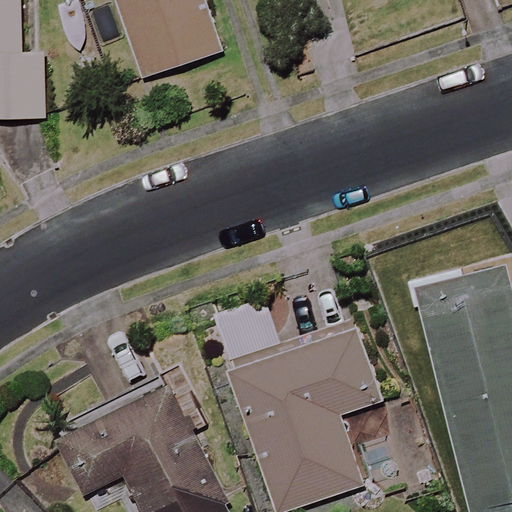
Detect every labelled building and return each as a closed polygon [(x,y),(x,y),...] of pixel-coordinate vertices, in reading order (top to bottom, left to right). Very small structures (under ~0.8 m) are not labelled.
[(21,54),(19,0),(0,0),(0,119),(45,118),(43,53),(21,54)] [(224,51),(205,0),(118,0),(148,79),(224,51)] [(511,511),(511,286),(507,266),(416,289),(470,511),(511,511)] [(381,402),(358,332),(236,373),(282,511),(286,511),(366,485),(342,415),(381,402)] [(231,511),(170,385),(66,436),(101,507),(137,489),(148,511),(231,511)]
